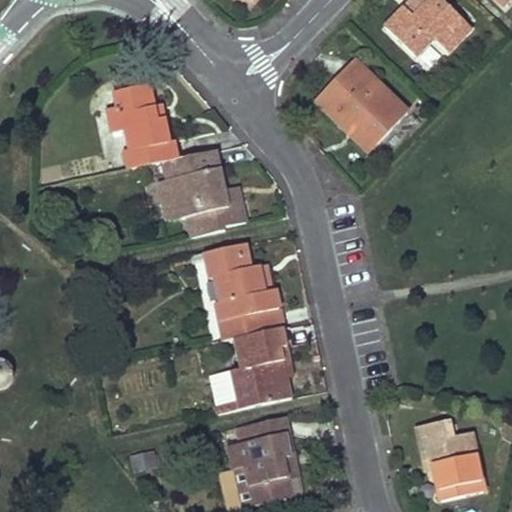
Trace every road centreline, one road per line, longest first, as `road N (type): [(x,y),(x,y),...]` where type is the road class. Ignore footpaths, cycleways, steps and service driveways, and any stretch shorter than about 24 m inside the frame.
road 1 (residential): [(233,88),(304,187),(376,511)]
road 2 (residential): [(233,88),(330,0)]
